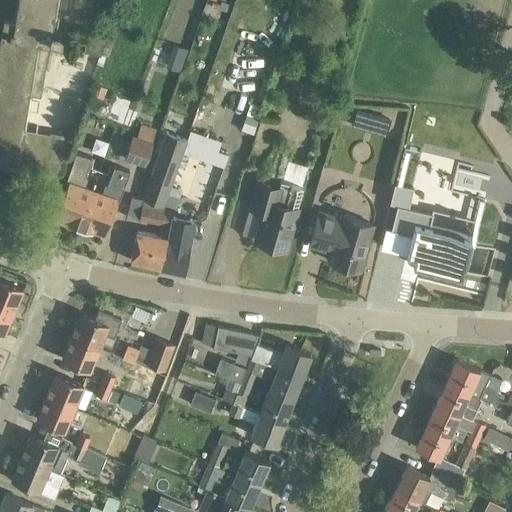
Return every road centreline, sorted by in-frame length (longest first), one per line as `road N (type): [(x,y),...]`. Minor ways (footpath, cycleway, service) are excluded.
road 1 (unclassified): [(59,268),(198,298),(356,318)]
road 2 (residential): [(343,511),(432,324)]
road 3 (residential): [(288,511),(356,318)]
road 4 (residential): [(0,423),(59,268)]
